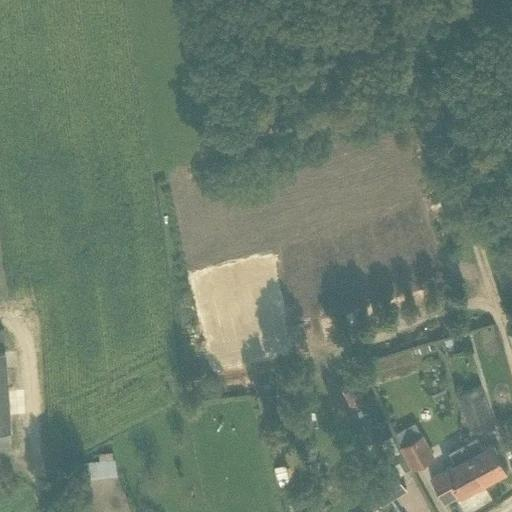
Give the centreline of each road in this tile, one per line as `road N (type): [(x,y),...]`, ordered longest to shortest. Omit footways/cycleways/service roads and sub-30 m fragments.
road 1 (track): [(397,0),(511,355)]
road 2 (track): [(414,62),(268,88)]
